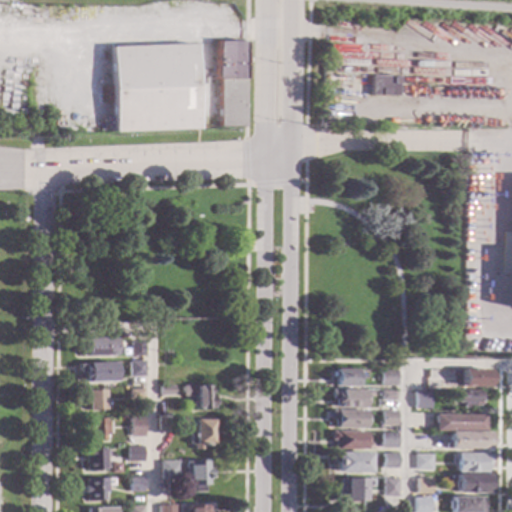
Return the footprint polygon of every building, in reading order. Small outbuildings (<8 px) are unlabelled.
[(241,127),(216,127),(216,79),(214,79),(214,41),(241,41),(241,127)] [(193,130),(109,133),(105,47),(189,44),(193,130)] [(396,77),(395,97),(367,96),(368,76),(396,77)] [(112,357),(109,357),(108,356),(82,357),(82,347),(79,348),(78,341),(80,340),(80,338),(112,337),(112,357)] [(142,343),(142,357),(129,357),(129,342),(142,343)] [(143,362),(143,377),(128,377),(127,362),(143,362)] [(113,363),(113,382),(82,382),(82,373),(76,373),(76,365),(81,365),(81,363),(113,363)] [(354,379),(356,379),(356,387),(332,387),(332,379),(329,379),(329,372),(332,372),(332,370),(354,370),(354,379)] [(394,386),(377,386),(377,371),(393,370),(394,386)] [(485,371),(485,389),(458,388),(458,370),(485,371)] [(207,395),(211,395),(212,410),(193,411),(192,402),(190,402),(190,396),(180,397),(179,386),(207,385),(207,395)] [(172,395),(158,396),(157,387),(172,386),(172,395)] [(142,398),(128,399),(128,390),(142,389),(142,398)] [(361,409),(330,408),(330,399),(326,399),(326,389),(362,390),(361,409)] [(101,410),(85,410),(85,403),(82,404),(82,398),(84,398),(84,391),(101,391),(101,410)] [(378,391),(392,392),(392,401),(377,401),(378,391)] [(479,403),(475,407),(470,408),(459,408),(459,402),(447,402),(447,391),(479,391),(479,403)] [(426,410),(411,410),(411,393),(426,392),(426,410)] [(361,411),(361,429),(331,429),(331,427),(330,427),(330,420),(326,420),(326,411),(332,411),(332,410),(361,411)] [(392,426),(377,426),(377,412),(392,412),(392,426)] [(481,432),(430,432),(430,415),(481,415),(481,432)] [(168,431),(156,431),(156,416),(168,416),(168,431)] [(143,432),(127,432),(127,418),(143,417),(143,432)] [(104,440),(86,440),(86,434),(82,434),(82,425),(85,425),(85,420),(103,419),(104,440)] [(209,445),(200,445),(200,450),(191,450),(191,445),(187,445),(187,433),(191,433),(191,420),(210,420),(209,445)] [(144,437),(155,437),(155,425),(144,425),(144,437)] [(361,450),(330,450),(330,447),(329,447),(329,441),(326,441),(326,432),(361,432),(361,450)] [(391,449),(376,448),(376,433),(392,434),(391,449)] [(488,449),(466,449),(466,452),(460,452),(460,449),(441,449),(441,443),(445,443),(445,433),(488,433),(488,449)] [(141,462),(125,462),(125,447),(141,447),(141,462)] [(103,471),(84,471),(83,449),(102,449),(103,471)] [(364,454),(364,473),(330,473),(330,463),(326,463),(326,454),(330,454),(330,453),(364,454)] [(393,469),(377,469),(377,453),(392,453),(393,469)] [(482,455),(487,455),(487,464),(482,464),(482,473),(452,473),(452,454),(482,454),(482,455)] [(427,455),(427,471),(409,470),(410,455),(427,455)] [(205,468),(208,469),(207,480),(206,480),(206,485),(201,485),(201,493),(191,493),(191,486),(185,486),(185,473),(182,473),(183,460),(205,461),(205,468)] [(176,480),(158,480),(158,462),(176,461),(176,480)] [(484,494),(450,493),(450,488),(448,488),(448,482),(451,482),(451,474),(484,475),(484,494)] [(141,493),(127,493),(127,477),(141,477),(141,493)] [(106,492),(103,492),(103,500),(85,501),(84,494),(82,494),(81,486),(84,486),(84,480),(105,479),(106,492)] [(366,488),(359,488),(359,502),(334,501),(334,479),(366,479),(366,488)] [(393,497),(378,497),(378,479),(393,479),(393,497)] [(427,494),(410,494),(411,479),(427,479),(427,494)] [(479,511),(446,511),(446,509),(444,509),(444,502),(446,502),(446,497),(479,497),(479,511)] [(423,511),(409,511),(409,499),(423,498),(423,511)]
